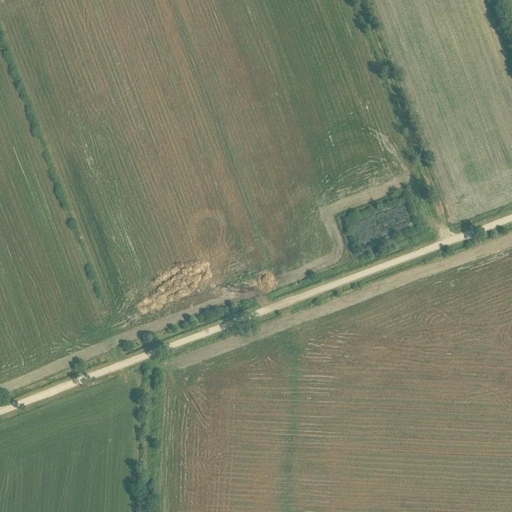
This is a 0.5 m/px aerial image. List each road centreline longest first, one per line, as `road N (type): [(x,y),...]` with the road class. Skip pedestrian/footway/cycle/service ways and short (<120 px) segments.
road 1 (track): [(511,218),(0,412)]
road 2 (track): [(360,0),(451,241)]
